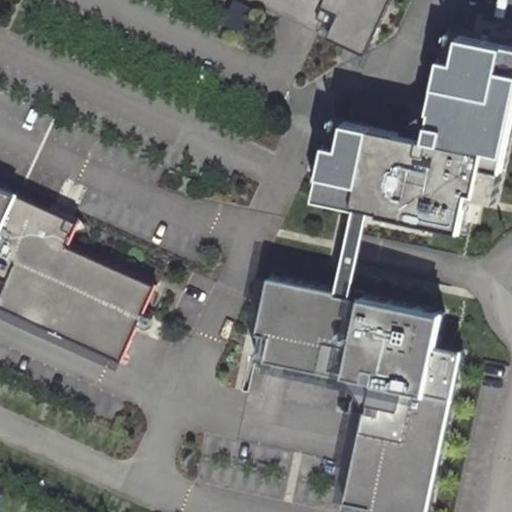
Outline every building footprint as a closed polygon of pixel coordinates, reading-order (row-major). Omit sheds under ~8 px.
[(326,144),(315,196),(460,226),(468,189),(475,191),(480,167),(499,171),(511,108),(511,47),(458,36),(453,60),(439,57),(422,137),(344,121),(339,146),(326,144)] [(0,237),(21,191),(0,181),(0,237)] [(170,259),(21,191),(0,237),(0,300),(125,358),(170,259)] [(333,288),(266,273),(254,329),(269,332),(263,356),(342,373),(343,371),(371,377),(364,407),(362,407),(342,498),(366,503),(364,511),(421,511),(450,381),(424,375),(431,343),(438,311),(358,293),(358,296),(332,290),(333,288)] [(457,349),(431,343),(424,375),(450,381),(457,349)]
